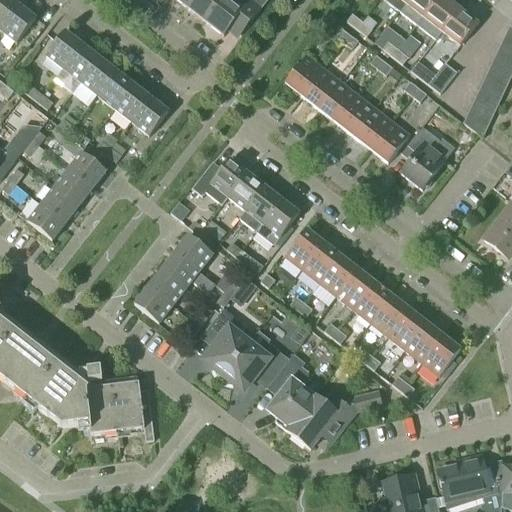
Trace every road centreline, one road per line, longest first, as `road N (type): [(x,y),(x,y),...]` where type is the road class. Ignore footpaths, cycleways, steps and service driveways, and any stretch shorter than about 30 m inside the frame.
road 1 (residential): [(511,340),(250,139),(237,90)]
road 2 (residential): [(511,303),(237,90)]
road 3 (residential): [(202,416),(289,480),(511,429)]
road 4 (residential): [(0,254),(202,416)]
road 5 (residential): [(202,416),(165,465),(120,483),(44,492),(0,456)]
road 6 (residential): [(74,0),(191,87),(237,90)]
road 7 (residential): [(237,90),(115,0)]
